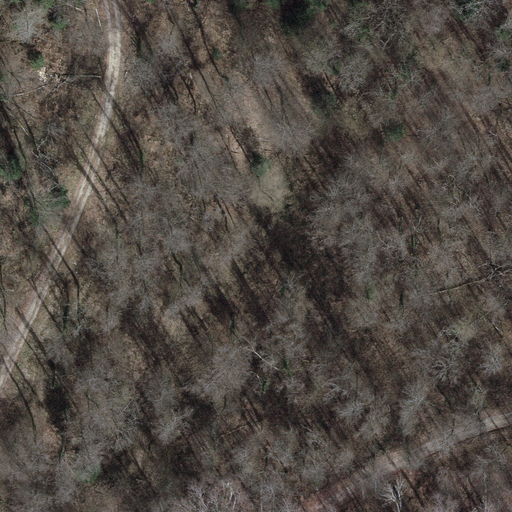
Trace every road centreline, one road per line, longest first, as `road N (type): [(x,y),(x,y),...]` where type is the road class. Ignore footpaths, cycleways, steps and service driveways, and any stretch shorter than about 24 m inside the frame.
road 1 (track): [(0,393),(112,102),(103,0)]
road 2 (track): [(511,436),(394,480),(348,511)]
